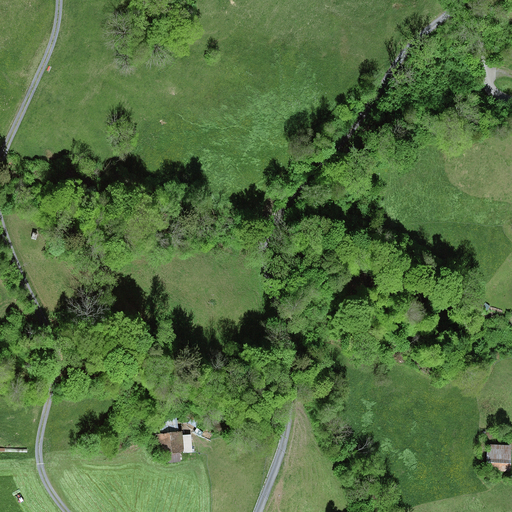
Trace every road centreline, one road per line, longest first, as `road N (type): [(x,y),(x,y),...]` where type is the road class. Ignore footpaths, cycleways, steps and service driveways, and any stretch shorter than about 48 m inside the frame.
road 1 (track): [(463,0),(413,42),(264,240),(290,378),(279,455),(257,511)]
road 2 (track): [(63,511),(46,491),(39,452),(55,374),(50,339),(0,222)]
road 3 (track): [(0,165),(48,40),(55,0)]
road 4 (track): [(511,100),(485,85),(478,27),(492,0)]
